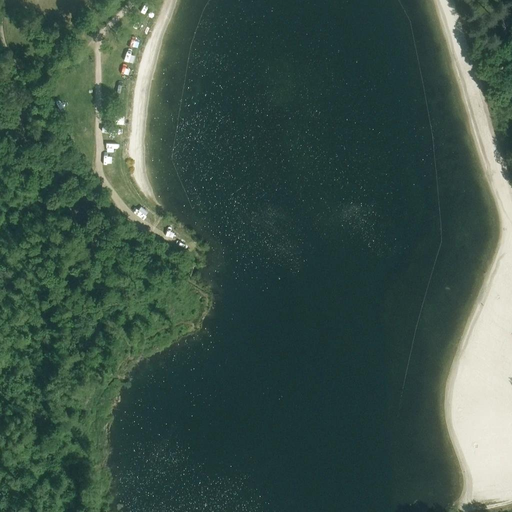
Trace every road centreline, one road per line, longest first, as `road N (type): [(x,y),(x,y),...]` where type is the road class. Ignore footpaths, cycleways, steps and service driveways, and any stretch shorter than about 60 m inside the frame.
road 1 (track): [(0,458),(52,417),(71,388),(106,309),(108,281),(78,217),(17,131),(16,117),(33,104),(34,88),(2,43),(5,0)]
road 2 (track): [(122,42),(93,69),(82,105),(107,166),(146,218)]
road 3 (track): [(107,166),(106,117),(122,42),(149,0)]
road 4 (track): [(511,128),(504,0)]
